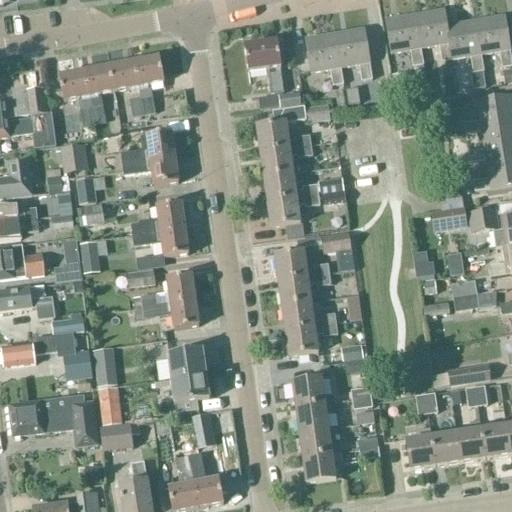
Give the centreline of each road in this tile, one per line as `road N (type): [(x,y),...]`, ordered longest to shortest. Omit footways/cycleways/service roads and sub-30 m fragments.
road 1 (residential): [(268,511),(195,14)]
road 2 (residential): [(0,52),(195,14)]
